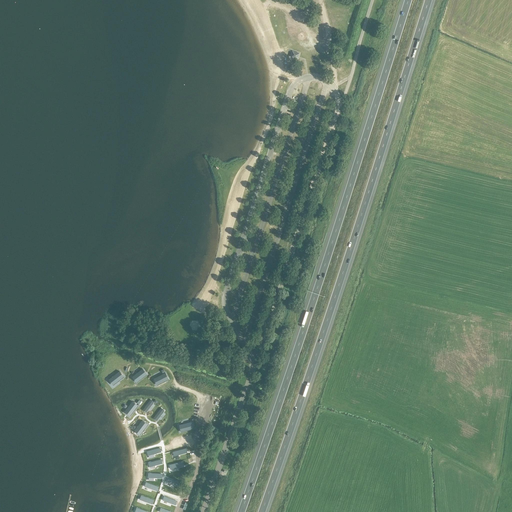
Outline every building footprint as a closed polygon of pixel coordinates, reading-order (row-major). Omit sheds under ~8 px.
[(341,62),(337,74),(345,76),(348,64),(341,62)] [(336,274),(340,275),(345,262),(340,261),(336,274)] [(147,374),(143,369),(134,376),(138,382),(147,374)] [(124,377),(120,371),(110,379),(114,385),(124,377)] [(169,379),(166,373),(155,378),(158,384),(169,379)] [(143,410),(146,412),(154,403),(151,400),(143,410)] [(138,406),(133,402),(125,411),(131,415),(138,406)] [(162,408),(153,419),(156,421),(165,411),(162,408)] [(148,425),(143,420),(135,430),(140,434),(148,425)] [(194,428),(193,422),(180,425),(182,432),(194,428)] [(146,450),(148,456),(161,452),(160,446),(146,450)] [(185,447),(172,451),(174,457),(187,453),(185,447)] [(147,461),(149,467),(163,464),(161,458),(147,461)] [(169,465),(171,470),(184,466),(182,462),(169,465)] [(169,477),(167,482),(177,486),(179,481),(169,477)] [(146,482),(144,486),(157,491),(159,487),(146,482)] [(141,495),(139,499),(152,505),(154,500),(141,495)] [(164,496),(163,500),(176,505),(177,501),(164,496)]
